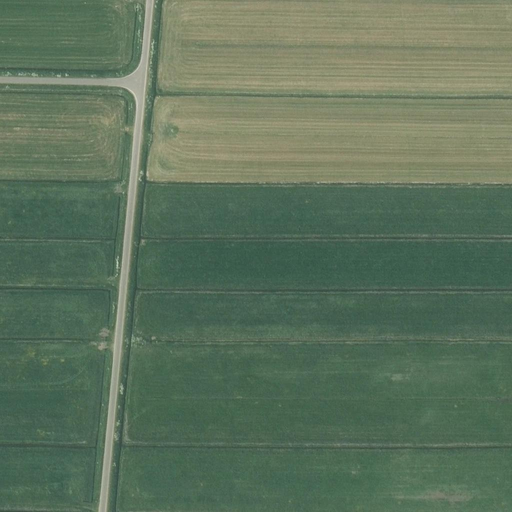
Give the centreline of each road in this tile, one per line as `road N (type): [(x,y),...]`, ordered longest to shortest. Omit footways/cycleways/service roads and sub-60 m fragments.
road 1 (unclassified): [(102,511),(141,81)]
road 2 (unclassified): [(141,81),(0,80)]
